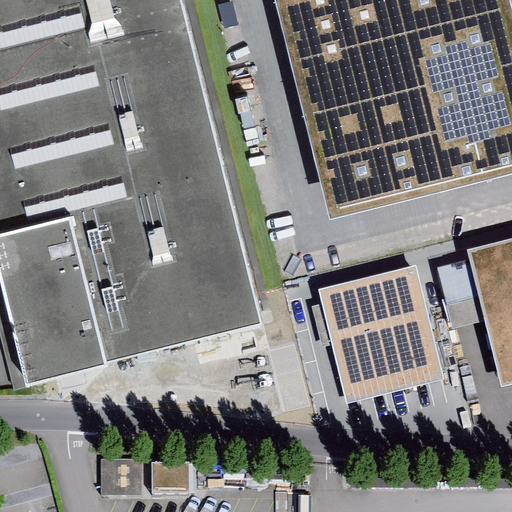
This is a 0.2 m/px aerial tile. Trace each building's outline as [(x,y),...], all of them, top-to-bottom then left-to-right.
[(0,0),(0,288),(23,390),(263,330),(180,0),(0,0)] [(511,7),(510,0),(276,0),(333,224),(511,179),(511,7)] [(511,238),(468,250),(471,259),(486,321),(502,384),(511,381),(511,238)] [(486,321),(471,259),(438,266),(452,328),(486,321)] [(415,266),(319,290),(348,403),(444,379),(415,266)] [(141,459),(103,459),(103,493),(141,493),(141,459)] [(189,463),(152,463),(153,492),(189,491),(189,463)] [(478,486),(479,476),(450,476),(450,486),(478,486)] [(437,486),(437,477),(353,478),(353,486),(437,486)] [(511,486),(511,477),(493,477),(493,487),(511,486)]
